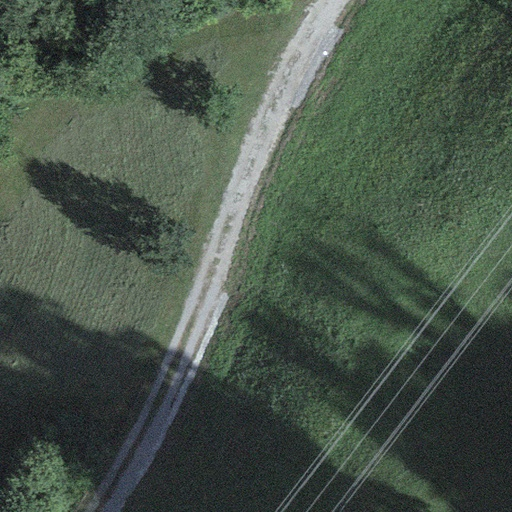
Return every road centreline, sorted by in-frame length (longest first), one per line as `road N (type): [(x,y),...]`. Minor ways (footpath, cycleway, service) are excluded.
road 1 (trunk): [(445,0),(106,511)]
road 2 (track): [(93,511),(204,305),(306,27),(335,0)]
